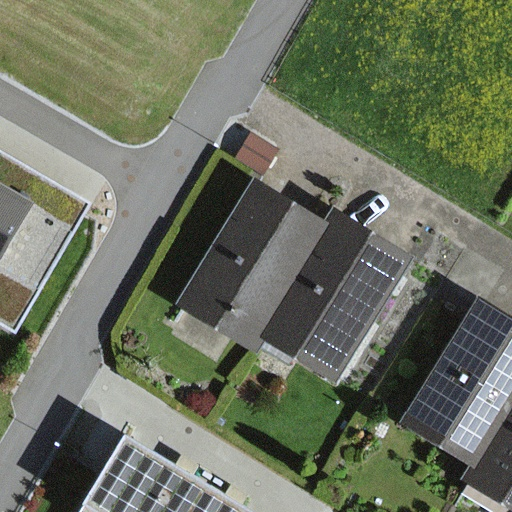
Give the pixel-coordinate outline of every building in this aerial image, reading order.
[(0,135),(0,310),(24,324),(61,262),(62,263),(102,195),(0,135)] [(256,178),(178,306),(251,350),(258,336),(328,222),(256,178)] [(415,258),(336,210),(328,222),(258,336),(337,384),(415,258)] [(511,320),(479,300),(401,424),(471,467),(511,401),(511,320)] [(511,511),(511,401),(471,467),(462,482),(511,511)] [(246,511),(122,440),(79,511),(246,511)]
